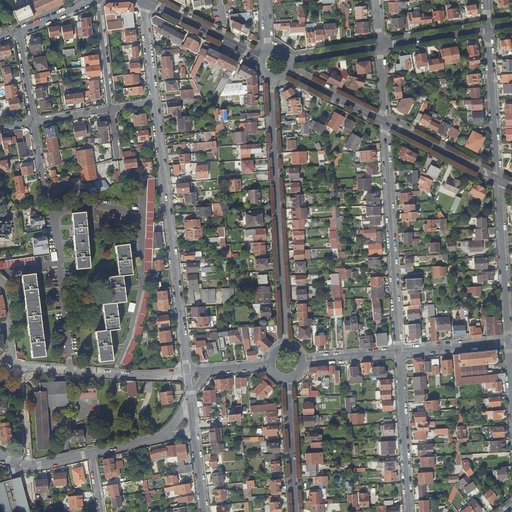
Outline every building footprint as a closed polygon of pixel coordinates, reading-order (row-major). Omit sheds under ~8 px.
[(65,3),(63,0),(39,0),(27,5),(12,12),(17,24),(64,3),(65,3)] [(210,0),(191,0),(193,9),(211,6),(210,0)] [(400,2),(389,3),(388,3),(388,13),(397,13),(397,7),(402,7),(402,9),(407,9),(406,2),(400,2)] [(104,7),(106,21),(115,19),(114,12),(123,11),(123,15),(120,22),(106,24),(107,31),(133,27),(131,5),(128,3),(118,3),(118,4),(107,4),(104,7)] [(333,3),(322,4),(322,11),(331,10),(330,6),(333,5),(333,3)] [(475,15),(473,5),(466,7),(467,17),(475,15)] [(356,20),(366,19),(366,12),(367,12),(366,6),(355,7),(356,20)] [(450,6),(446,6),(449,20),(456,18),(456,19),(459,18),(457,9),(451,10),(450,6)] [(432,13),(434,22),(444,20),(443,11),(439,12),(439,9),(435,10),(436,12),(432,13)] [(238,14),(229,16),(231,33),(239,37),(242,33),(248,36),(250,31),(247,29),(247,27),(243,25),(243,26),(235,22),(234,19),(238,19),(238,14)] [(420,24),(419,16),(419,14),(411,14),(407,14),(407,18),(407,20),(408,25),(409,25),(420,24)] [(422,15),(419,16),(420,24),(430,24),(430,18),(425,19),(425,18),(423,18),(422,15)] [(169,39),(174,31),(173,30),(175,27),(155,16),(151,19),(151,22),(151,25),(156,27),(154,30),(169,39)] [(89,21),(88,18),(81,19),(82,28),(91,27),(90,21),(89,21)] [(408,25),(407,20),(402,21),(401,18),(392,19),(392,28),(408,27),(408,25)] [(367,22),(356,23),(357,34),(368,33),(367,22)] [(290,32),(291,32),(306,32),(306,31),(305,23),(298,24),(292,24),(290,24),(290,29),(290,32)] [(314,23),(315,31),(316,43),(316,47),(319,47),(319,40),(323,40),(322,26),(318,26),(317,23),(314,23)] [(70,24),(60,27),(63,39),(73,36),(70,24)] [(337,34),(336,27),(336,25),(323,26),(324,36),(329,36),(329,35),(337,34)] [(47,28),(49,37),(59,36),(58,26),(47,28)] [(83,38),(91,36),(90,34),(92,34),(91,27),(82,28),(83,38)] [(134,31),(123,33),(124,42),(135,40),(134,31)] [(174,31),(169,39),(180,45),(185,37),(174,31)] [(306,32),(306,42),(307,44),(316,43),(315,31),(306,31),(306,32)] [(191,33),(182,48),(187,51),(188,49),(197,54),(198,52),(197,51),(199,46),(198,46),(199,44),(202,39),(191,33)] [(38,39),(29,41),(31,52),(40,50),(38,39)] [(504,43),(500,44),(501,51),(510,50),(509,40),(503,41),(504,43)] [(122,46),(122,50),(129,49),(130,55),(132,55),(132,59),(138,58),(136,45),(122,46)] [(0,57),(10,55),(8,46),(0,48),(0,57)] [(476,46),(467,47),(468,57),(478,56),(476,46)] [(460,61),(459,59),(457,47),(449,48),(451,63),(460,61)] [(63,50),(63,54),(63,57),(72,56),(74,55),(74,52),(73,48),(63,50)] [(222,55),(210,48),(208,53),(204,59),(211,63),(211,65),(213,66),(211,69),(213,71),(216,65),(222,55)] [(440,50),(441,58),(442,64),(451,63),(449,48),(440,50)] [(191,78),(192,79),(192,80),(195,75),(199,68),(202,62),(204,59),(208,53),(202,50),(199,55),(200,56),(190,75),(191,78)] [(414,55),(416,64),(426,62),(425,54),(414,55)] [(216,65),(219,66),(225,57),(222,55),(216,65)] [(413,69),(411,55),(400,57),(401,64),(396,65),(397,70),(405,69),(405,70),(413,69)] [(45,56),(32,59),(34,71),(47,69),(45,56)] [(233,73),(236,68),(238,64),(240,58),(235,56),(232,61),(225,57),(219,66),(233,73)] [(97,57),(88,58),(89,65),(88,65),(88,67),(98,66),(97,57)] [(162,69),(171,68),(171,61),(168,61),(168,57),(165,57),(161,57),(162,69)] [(443,69),(442,64),(441,58),(427,60),(428,71),(443,69)] [(469,68),(477,67),(476,64),(478,64),(478,58),(468,60),(469,68)] [(511,71),(511,59),(502,60),(502,71),(511,71)] [(368,62),(356,64),(357,74),(370,72),(368,62)] [(138,63),(129,64),(130,74),(139,73),(138,63)] [(242,86),(243,95),(257,94),(263,93),(262,84),(256,85),(256,75),(253,72),(242,66),(237,76),(246,80),(247,82),(244,82),(244,86),(242,86)] [(100,77),(98,67),(90,68),(91,72),(93,72),(94,78),(100,77)] [(7,68),(4,69),(7,80),(12,79),(10,69),(7,69),(7,68)] [(171,68),(162,69),(162,78),(172,78),(171,68)] [(346,80),(348,75),(348,72),(343,71),(341,74),(342,75),(340,78),(335,75),(336,74),(332,71),(329,76),(321,72),(318,78),(341,90),(346,80)] [(49,72),(34,75),(36,84),(46,82),(45,77),(50,76),(49,72)] [(138,84),(137,73),(125,75),(127,85),(138,84)] [(473,75),(473,74),(467,75),(468,83),(471,83),(471,84),(479,84),(479,75),(473,75)] [(502,84),(511,83),(511,81),(511,82),(511,74),(502,75),(502,84)] [(195,85),(198,90),(200,94),(203,89),(198,86),(197,83),(199,78),(195,75),(192,80),(195,85)] [(213,98),(221,97),(231,78),(226,75),(225,79),(223,78),(213,98)] [(402,75),(393,76),(394,80),(396,80),(396,85),(404,84),(402,75)] [(362,87),(364,81),(350,76),(349,81),(347,86),(356,90),(358,85),(362,87)] [(243,95),(242,86),(242,84),(232,85),(235,79),(233,79),(231,78),(221,97),(243,95)] [(195,85),(192,80),(192,79),(189,80),(184,80),(185,89),(190,89),(190,85),(193,85),(195,85)] [(99,90),(98,84),(97,84),(97,81),(89,82),(90,91),(99,90)] [(164,82),(165,93),(176,92),(175,81),(164,82)] [(511,83),(502,84),(503,94),(511,93),(511,83)] [(16,90),(17,90),(16,84),(5,86),(6,95),(7,100),(18,98),(17,92),(16,92),(16,90)] [(142,93),(141,86),(123,89),(124,96),(142,93)] [(405,86),(394,88),(395,99),(401,98),(401,97),(403,97),(402,90),(405,89),(405,86)] [(47,87),(43,88),(43,89),(38,89),(39,94),(38,95),(38,101),(46,99),(45,97),(44,98),(44,95),(48,94),(47,87)] [(282,95),(283,96),(284,96),(285,98),(294,93),(291,89),(290,88),(283,92),(283,95),(282,95)] [(475,89),(465,89),(466,92),(470,91),(471,99),(480,98),(479,90),(475,90),(475,89)] [(99,90),(90,91),(92,101),(99,100),(99,97),(100,97),(99,90)] [(191,95),(191,91),(180,91),(181,101),(192,100),(191,97),(193,97),(192,95),(191,95)] [(75,104),(80,103),(80,102),(83,101),(82,94),(73,95),(75,104)] [(257,106),(256,103),(256,98),(258,98),(257,94),(243,95),(244,107),(257,106)] [(64,96),(65,104),(68,103),(69,105),(75,104),(73,95),(64,96)] [(407,104),(410,98),(399,99),(394,110),(404,115),(408,107),(405,105),(406,104),(407,104)] [(19,100),(9,102),(10,111),(20,109),(19,100)] [(51,100),(40,102),(41,112),(52,110),(51,100)] [(172,118),(177,118),(181,117),(181,113),(179,113),(178,106),(180,106),(180,104),(192,103),(192,105),(197,104),(197,100),(192,100),(181,101),(173,102),(165,103),(166,108),(166,111),(167,115),(172,114),(172,118)] [(481,111),(481,101),(463,101),(463,105),(470,105),(471,111),(481,111)] [(213,110),(213,115),(214,122),(220,122),(220,121),(226,120),(225,111),(219,111),(219,116),(218,117),(217,109),(213,110)] [(427,127),(429,122),(431,119),(430,118),(425,116),(423,115),(423,116),(421,115),(423,111),(420,109),(414,121),(427,127)] [(341,116),(333,112),(329,120),(326,125),(337,131),(339,127),(343,121),(339,119),(341,116)] [(312,113),(298,113),(298,123),(304,123),(304,124),(306,124),(308,121),(312,113)] [(482,123),(482,113),(472,114),(472,124),(482,123)] [(145,115),(133,116),(134,127),(146,126),(145,115)] [(189,117),(181,117),(177,118),(178,132),(190,131),(189,117)] [(352,121),(350,120),(347,119),(344,125),(345,126),(343,130),(350,134),(352,129),(351,129),(355,123),(352,121)] [(308,121),(306,124),(307,125),(309,127),(314,130),(314,131),(319,134),(323,127),(312,120),(311,122),(308,121)] [(450,129),(451,128),(453,124),(445,120),(442,124),(441,124),(437,132),(444,135),(448,128),(450,129)] [(220,122),(214,122),(215,129),(215,130),(218,130),(222,129),(221,122),(220,122)] [(244,123),(244,132),(246,132),(255,131),(254,122),(244,123)] [(429,122),(427,127),(426,128),(430,130),(430,129),(436,131),(438,126),(433,124),(430,123),(429,122)] [(106,123),(98,124),(98,129),(100,128),(101,132),(107,131),(106,123)] [(307,125),(306,124),(304,124),(299,124),(300,133),(301,133),(301,135),(307,135),(307,125)] [(62,126),(56,127),(56,129),(51,130),(52,133),(53,133),(54,138),(64,136),(62,126)] [(75,138),(87,136),(87,135),(85,126),(73,128),(74,133),(75,138)] [(451,128),(450,129),(447,135),(454,139),(457,131),(451,128)] [(17,143),(19,159),(34,156),(33,153),(27,154),(27,153),(25,153),(21,132),(15,133),(16,136),(17,143)] [(147,132),(138,133),(139,142),(140,143),(143,143),(143,141),(148,140),(147,132)] [(215,136),(215,134),(215,132),(207,133),(205,133),(206,143),(211,143),(211,141),(211,137),(215,136)] [(244,132),(235,133),(235,134),(236,144),(237,144),(245,143),(245,139),(245,136),(246,136),(246,132),(244,132)] [(354,151),(361,138),(352,133),(345,145),(347,147),(346,149),(347,150),(348,148),(354,151)] [(465,147),(474,152),(478,144),(480,145),(483,138),(472,133),(465,147)] [(4,150),(8,149),(7,145),(17,143),(16,136),(10,137),(10,138),(2,139),(4,150)] [(197,144),(194,144),(194,150),(205,150),(205,148),(209,148),(212,147),(212,152),(217,152),(216,147),(216,142),(211,143),(206,143),(197,144)] [(260,144),(250,145),(250,148),(241,148),(241,154),(249,154),(249,151),(250,151),(251,153),(260,152),(260,144)] [(79,168),(94,165),(92,146),(89,147),(76,149),(78,164),(79,168)] [(417,155),(402,148),(399,155),(414,163),(417,155)] [(374,159),(374,150),(359,151),(360,159),(361,158),(361,160),(364,160),(374,159)] [(58,151),(48,153),(50,168),(60,166),(58,151)] [(324,154),(324,153),(322,151),(317,151),(317,152),(312,152),(313,163),(317,163),(317,162),(321,161),(321,157),(317,157),(317,154),(324,154)] [(305,152),(291,152),(292,164),(306,163),(305,152)] [(180,165),(184,165),(190,164),(189,154),(179,154),(180,165)] [(135,159),(124,160),(125,169),(136,168),(135,159)] [(150,159),(141,160),(142,167),(150,166),(150,159)] [(241,160),(241,173),(254,173),(254,160),(241,160)] [(33,165),(21,166),(21,175),(34,174),(33,165)] [(55,189),(81,185),(81,183),(96,180),(94,165),(79,168),(81,178),(59,182),(54,183),(55,189)] [(184,165),(180,165),(178,165),(178,166),(173,166),(174,174),(175,174),(175,175),(178,175),(177,173),(179,173),(178,169),(181,169),(184,168),(184,165)] [(376,174),(376,165),(369,165),(367,165),(368,174),(376,174)] [(430,165),(426,174),(435,178),(436,179),(440,171),(433,168),(434,167),(430,165)] [(196,167),(197,179),(207,178),(206,166),(196,167)] [(290,182),(300,182),(302,182),(302,178),(298,178),(298,168),(289,169),(290,182)] [(420,175),(422,169),(412,170),(412,176),(411,176),(409,177),(409,178),(406,179),(406,183),(407,183),(417,182),(420,175)] [(22,193),(20,176),(13,177),(15,191),(16,194),(22,193)] [(145,239),(153,239),(153,233),(153,224),(155,178),(147,180),(145,239)] [(240,191),(239,178),(231,179),(231,185),(230,185),(230,187),(232,187),(232,192),(240,191)] [(370,178),(364,179),(357,179),(358,191),(370,191),(370,178)] [(456,193),(461,182),(454,179),(453,182),(446,179),(443,188),(456,193)] [(300,182),(290,182),(290,193),(298,192),(298,186),(300,186),(300,182)] [(95,189),(96,195),(105,192),(108,190),(104,183),(94,184),(95,189)] [(185,183),(184,183),(175,183),(176,193),(182,193),(182,190),(183,190),(183,187),(185,187),(185,183)] [(485,190),(473,184),(472,186),(470,185),(469,187),(471,188),(468,192),(472,194),(472,195),(472,196),(474,197),(476,197),(476,196),(481,199),(485,190)] [(95,189),(81,192),(80,198),(90,197),(94,196),(96,195),(95,189)] [(258,189),(247,190),(249,204),(260,203),(258,189)] [(401,205),(403,205),(411,204),(410,193),(408,193),(408,191),(395,193),(395,196),(401,196),(401,205)] [(195,192),(182,193),(183,198),(185,198),(185,206),(196,205),(195,192)] [(304,194),(293,195),(293,196),(291,196),(291,200),(293,200),(293,204),(292,204),(292,209),(297,208),(305,208),(304,194)] [(367,206),(378,205),(378,194),(366,195),(367,206)] [(413,204),(411,204),(403,205),(403,213),(409,213),(415,213),(415,212),(416,212),(416,207),(413,207),(413,204)] [(367,216),(379,215),(379,207),(366,208),(367,216)] [(197,218),(207,217),(207,215),(209,215),(209,211),(206,211),(206,210),(202,210),(202,208),(196,208),(197,218)] [(297,209),(291,209),(292,218),(297,218),(297,220),(299,220),(306,219),(305,208),(297,208),(297,209)] [(260,211),(242,212),(242,216),(245,216),(246,226),(259,225),(260,225),(260,224),(261,223),(261,222),(261,221),(261,220),(260,218),(259,215),(261,215),(260,211)] [(84,213),(72,215),(77,270),(89,269),(84,213)] [(415,213),(409,213),(409,214),(402,214),(402,221),(413,221),(413,217),(415,217),(415,213)] [(379,215),(367,216),(362,216),(362,218),(363,218),(363,221),(370,221),(370,222),(370,225),(379,225),(379,215)] [(43,216),(31,218),(33,229),(45,227),(43,216)] [(335,225),(335,227),(336,231),(341,231),(341,228),(339,228),(339,221),(341,221),(341,219),(343,219),(343,217),(338,218),(336,218),(336,225),(335,225)] [(478,229),(486,228),(487,228),(486,217),(477,217),(478,229)] [(446,229),(446,223),(445,219),(440,219),(438,219),(432,220),(433,224),(440,224),(440,231),(441,231),(446,231),(446,229)] [(185,230),(199,229),(199,220),(184,221),(185,230)] [(299,220),(297,220),(291,220),(292,230),(301,229),(300,223),(299,223),(299,220)] [(9,223),(0,222),(0,239),(8,240),(9,223)] [(475,241),(481,240),(487,240),(486,228),(478,229),(473,229),(473,241),(475,241)] [(256,230),(255,229),(245,230),(245,236),(255,235),(256,240),(265,240),(264,229),(256,230)] [(380,229),(369,230),(363,230),(363,236),(375,236),(375,241),(380,241),(380,229)] [(297,230),(292,231),(292,239),(302,238),(302,231),(297,232),(297,230)] [(153,240),(153,249),(161,248),(159,233),(153,233),(153,239),(153,240)] [(406,233),(403,233),(403,237),(403,240),(404,245),(412,245),(415,244),(419,244),(419,240),(413,240),(413,239),(412,239),(412,233),(411,233),(406,233)] [(47,237),(35,238),(36,248),(36,249),(48,247),(47,237)] [(226,249),(226,244),(225,237),(220,237),(209,238),(209,242),(219,242),(219,247),(215,247),(215,250),(226,249)] [(153,249),(153,240),(145,239),(143,272),(152,273),(153,249)] [(302,249),(302,240),(292,240),(293,250),(302,249)] [(481,240),(475,241),(475,244),(469,244),(469,247),(468,247),(468,250),(470,250),(470,252),(482,251),(481,240)] [(264,253),(264,241),(253,242),(254,253),(264,253)] [(381,243),(369,244),(368,244),(368,249),(369,255),(376,254),(376,255),(381,255),(381,243)] [(439,243),(430,243),(430,248),(432,248),(432,252),(440,252),(439,243)] [(128,245),(115,247),(119,277),(109,278),(112,304),(102,305),(105,331),(96,333),(99,362),(113,361),(109,331),(119,329),(116,304),(125,302),(122,277),(132,276),(128,245)] [(302,254),(302,250),(293,250),(293,256),(287,257),(287,260),(302,260),(302,254)] [(200,251),(193,252),(193,253),(184,254),(184,259),(190,259),(190,260),(193,259),(193,257),(200,257),(200,251)] [(368,267),(380,267),(379,263),(378,263),(378,257),(368,257),(368,267)] [(34,258),(0,262),(1,269),(35,265),(34,258)] [(266,258),(255,259),(256,269),(267,268),(266,258)] [(475,259),(475,269),(487,269),(486,258),(475,259)] [(400,269),(406,268),(412,268),(412,259),(405,259),(405,265),(399,265),(400,269)] [(153,273),(163,271),(162,261),(154,262),(155,268),(152,268),(153,273)] [(304,262),(294,263),(295,273),(304,272),(304,262)] [(198,263),(195,263),(187,264),(187,269),(187,271),(187,272),(188,272),(198,271),(198,263)] [(440,268),(440,267),(432,267),(433,278),(446,277),(445,267),(440,268)] [(338,269),(338,273),(339,279),(357,278),(357,272),(352,272),(352,270),(345,270),(345,268),(338,269)] [(477,283),(481,283),(481,281),(482,281),(493,280),(493,272),(482,273),(482,275),(477,276),(477,283)] [(339,285),(339,279),(338,273),(336,273),(330,273),(331,285),(332,285),(339,285)] [(265,274),(258,275),(258,283),(266,283),(265,274)] [(35,275),(22,277),(32,358),(45,356),(35,275)] [(188,291),(192,290),(201,290),(200,287),(200,284),(199,285),(199,282),(198,282),(197,280),(196,280),(195,275),(186,276),(188,291)] [(371,287),(372,287),(383,287),(382,276),(371,277),(371,287)] [(407,280),(408,290),(421,290),(421,279),(407,280)] [(257,294),(268,294),(268,285),(259,286),(259,291),(257,291),(257,294)] [(340,294),(339,288),(339,285),(332,285),(332,300),(337,299),(340,299),(340,294)] [(480,286),(467,287),(468,292),(473,292),(473,295),(480,295),(480,286)] [(373,298),(379,298),(383,298),(383,287),(372,287),(372,292),(373,298)] [(229,305),(232,305),(231,296),(230,288),(222,288),(223,305),(229,305)] [(214,289),(201,290),(202,303),(215,302),(214,289)] [(305,290),(296,290),(296,299),(305,299),(305,290)] [(158,302),(167,301),(166,292),(157,293),(158,302)] [(258,303),(259,303),(269,302),(268,294),(257,294),(258,303)] [(410,306),(418,305),(419,305),(418,294),(408,295),(408,301),(410,301),(410,306)] [(379,298),(373,298),(371,298),(373,319),(381,318),(381,313),(381,311),(378,311),(378,307),(380,307),(379,298)] [(149,302),(143,300),(133,340),(139,342),(149,302)] [(341,315),(341,305),(340,300),(337,301),(327,301),(328,315),(341,315)] [(168,309),(167,301),(158,302),(159,311),(168,309)] [(269,302),(259,303),(260,318),(263,318),(264,316),(270,316),(269,302)] [(296,307),(297,312),(305,312),(304,303),(298,304),(298,307),(296,307)] [(418,305),(410,306),(407,306),(408,319),(418,318),(417,309),(419,309),(418,305)] [(191,317),(196,317),(198,317),(197,311),(203,310),(203,307),(191,307),(191,317)] [(310,311),(305,312),(297,312),(297,318),(298,318),(299,326),(312,325),(313,325),(313,321),(310,321),(310,318),(306,319),(305,313),(310,313),(310,311)] [(206,316),(207,326),(212,325),(211,319),(215,319),(214,315),(206,316)] [(168,316),(156,317),(158,327),(169,326),(168,316)] [(206,316),(198,317),(196,317),(197,325),(198,324),(198,326),(207,326),(206,316)] [(435,317),(436,329),(444,328),(444,330),(449,329),(448,316),(435,317)] [(485,317),(486,326),(486,335),(497,335),(501,330),(501,316),(485,317)] [(351,330),(358,329),(356,317),(352,317),(352,321),(351,321),(345,322),(345,329),(351,329),(351,330)] [(469,326),(470,334),(471,334),(472,337),(481,336),(480,323),(474,323),(475,326),(469,326)] [(421,337),(420,324),(408,325),(408,329),(410,329),(411,338),(421,337)] [(464,324),(452,325),(453,336),(465,335),(464,324)] [(264,337),(264,325),(252,326),(253,342),(264,352),(269,347),(272,343),(264,337)] [(312,325),(299,326),(297,326),(298,338),(309,338),(308,327),(312,327),(312,325)] [(204,341),(218,340),(217,333),(216,328),(212,329),(213,333),(209,333),(210,335),(194,336),(194,341),(204,341)] [(227,331),(228,336),(228,341),(232,340),(232,343),(239,342),(238,334),(236,335),(235,330),(227,331)] [(162,343),(174,342),(173,337),(172,338),(171,331),(160,333),(162,343)] [(217,333),(218,340),(220,350),(225,349),(223,337),(228,336),(227,331),(217,333)] [(313,332),(313,336),(314,336),(315,345),(323,344),(323,340),(325,340),(324,335),(315,336),(315,331),(313,332)] [(379,333),(375,334),(377,346),(388,345),(387,339),(387,335),(386,332),(379,333)] [(364,340),(359,341),(360,348),(375,346),(374,340),(372,341),(371,335),(366,336),(366,341),(364,341),(364,340)] [(247,339),(242,339),(246,360),(255,359),(254,352),(249,353),(247,339)] [(139,344),(133,341),(123,364),(129,367),(139,344)] [(205,344),(205,347),(208,357),(214,356),(212,343),(205,344)] [(171,346),(161,347),(163,357),(172,356),(171,346)] [(204,361),(200,353),(200,347),(195,347),(195,354),(197,354),(200,361),(204,361)] [(26,357),(16,350),(16,359),(23,361),(25,361),(26,357)] [(456,386),(480,383),(492,382),(505,381),(504,374),(487,375),(463,377),(462,366),(486,364),(493,363),(494,362),(495,361),(496,360),(496,358),(496,350),(454,354),(456,386)] [(415,372),(422,372),(422,364),(422,357),(414,358),(414,363),(416,363),(415,372)] [(436,387),(441,387),(439,360),(436,360),(436,367),(432,367),(432,362),(428,362),(428,359),(425,359),(425,364),(425,373),(422,373),(422,376),(424,376),(435,375),(436,387)] [(451,360),(443,360),(444,373),(452,372),(451,360)] [(363,368),(362,368),(362,371),(362,373),(368,373),(368,368),(370,368),(370,361),(362,362),(363,368)] [(487,375),(486,364),(462,366),(463,377),(487,375)] [(326,366),(316,367),(317,374),(326,373),(326,366)] [(355,366),(350,366),(350,376),(354,376),(355,381),(362,381),(362,380),(362,373),(362,371),(360,371),(358,371),(358,366),(355,367),(355,366)] [(373,375),(372,375),(372,377),(379,376),(385,376),(385,371),(383,371),(383,366),(373,367),(373,375)] [(317,374),(316,367),(309,367),(308,371),(307,374),(306,374),(312,374),(313,378),(316,378),(317,374)] [(266,376),(265,373),(260,378),(263,380),(254,390),(262,398),(275,384),(274,384),(266,376)] [(413,390),(423,389),(426,388),(426,384),(424,384),(424,376),(422,376),(413,376),(414,385),(413,385),(413,390)] [(389,379),(379,380),(380,389),(389,389),(389,379)] [(215,390),(225,389),(224,380),(215,380),(215,390)] [(126,381),(131,412),(136,411),(134,397),(137,397),(135,382),(126,381)] [(505,381),(492,382),(492,387),(495,387),(495,391),(500,391),(500,384),(505,384),(505,381)] [(68,382),(39,384),(40,392),(34,392),(38,451),(49,450),(47,407),(69,406),(68,382)] [(302,396),(313,395),(313,390),(311,390),(311,383),(302,383),(302,388),(301,388),(301,390),(302,390),(302,396)] [(99,388),(75,389),(76,398),(99,397),(99,388)] [(423,389),(413,390),(414,401),(426,400),(426,395),(423,395),(423,389)] [(208,402),(215,402),(214,391),(203,391),(203,402),(208,402)] [(390,398),(389,391),(379,391),(380,401),(385,400),(385,398),(390,398)] [(171,392),(160,393),(162,405),(172,404),(171,392)] [(490,406),(492,405),(496,405),(500,405),(500,401),(502,401),(502,397),(499,397),(499,396),(489,397),(490,406)] [(440,399),(425,401),(426,406),(424,406),(425,411),(441,409),(440,399)] [(385,400),(380,401),(375,401),(375,403),(381,403),(382,410),(390,409),(390,400),(385,400)] [(250,405),(250,412),(275,409),(274,403),(250,405)] [(312,413),(312,403),(302,404),(303,414),(312,413)] [(208,406),(203,406),(204,415),(209,415),(208,411),(211,411),(211,405),(208,406)] [(502,414),(502,409),(492,410),(493,419),(500,419),(500,415),(502,414)] [(275,421),(275,411),(266,411),(267,421),(275,421)] [(414,422),(415,422),(424,422),(423,411),(413,412),(414,422)] [(362,413),(351,413),(350,413),(348,413),(349,423),(355,423),(355,421),(362,421),(362,413)] [(306,421),(306,425),(313,425),(312,416),(303,417),(303,421),(306,421)] [(419,430),(427,429),(428,429),(428,425),(434,424),(434,421),(424,422),(415,422),(416,425),(419,425),(419,430)] [(0,434),(10,433),(9,428),(8,428),(8,423),(0,424),(0,434)] [(391,424),(382,424),(382,430),(384,430),(384,434),(386,433),(386,435),(392,435),(391,424)] [(275,430),(276,430),(276,425),(266,426),(266,435),(275,434),(275,430)] [(457,442),(459,442),(462,442),(463,441),(466,440),(465,426),(456,426),(457,435),(456,435),(456,438),(457,438),(457,442)] [(503,426),(494,427),(494,429),(490,429),(490,433),(493,433),(493,437),(503,436),(503,426)] [(211,443),(221,442),(219,427),(209,429),(211,443)] [(427,429),(419,430),(414,430),(415,440),(420,440),(420,441),(425,441),(425,431),(427,430),(427,429)] [(83,431),(69,431),(70,442),(83,442),(83,431)] [(316,442),(317,442),(317,435),(316,435),(316,433),(310,433),(310,432),(304,432),(304,441),(310,441),(310,439),(316,439),(316,442)] [(11,438),(10,433),(0,434),(0,438),(0,440),(1,440),(2,444),(10,443),(10,439),(11,438)] [(490,453),(503,452),(503,449),(504,449),(504,440),(489,440),(490,453)] [(212,453),(214,453),(223,452),(222,442),(221,442),(211,443),(212,453)] [(270,452),(271,459),(277,458),(277,453),(277,452),(277,442),(267,443),(268,444),(266,444),(266,447),(268,447),(268,448),(269,448),(270,452)] [(393,454),(393,442),(378,442),(379,454),(393,454)] [(432,446),(432,444),(416,444),(417,455),(427,454),(426,446),(432,446)] [(177,461),(182,460),(186,460),(184,446),(183,445),(175,446),(176,457),(177,461)] [(166,449),(167,458),(176,457),(175,446),(166,447),(166,449)] [(167,458),(166,449),(149,452),(151,462),(167,459),(167,458)] [(306,464),(314,464),(317,464),(322,463),(321,454),(313,454),(310,454),(310,453),(306,454),(306,464)] [(421,467),(433,466),(432,456),(420,456),(421,467)] [(176,457),(167,458),(167,459),(169,476),(180,474),(193,472),(192,468),(178,470),(177,461),(176,457)] [(112,459),(102,461),(105,474),(114,472),(112,459)] [(461,460),(461,464),(461,468),(464,471),(466,475),(467,475),(472,472),(467,464),(469,464),(468,459),(461,460)] [(185,467),(182,460),(177,461),(178,470),(192,468),(192,466),(185,467)] [(383,470),(394,470),(399,469),(399,465),(394,465),(394,461),(378,462),(378,467),(383,466),(383,470)] [(317,464),(314,464),(306,464),(307,474),(307,475),(315,474),(315,473),(317,472),(317,464)] [(510,466),(499,467),(499,469),(493,469),(493,473),(496,473),(496,478),(506,478),(505,473),(511,472),(510,466)] [(83,467),(73,469),(75,483),(85,482),(83,467)] [(394,470),(383,470),(384,480),(395,479),(394,470)] [(213,485),(215,485),(219,485),(219,481),(222,480),(221,471),(212,473),(213,485)] [(64,474),(53,475),(54,486),(65,485),(64,474)] [(169,476),(165,477),(166,485),(178,483),(178,479),(181,478),(180,474),(169,476)] [(467,475),(466,475),(458,481),(456,483),(458,486),(459,484),(461,483),(463,486),(467,491),(474,485),(467,475)] [(327,484),(327,476),(314,477),(315,485),(327,484)] [(24,499),(26,499),(20,477),(12,479),(11,480),(12,483),(15,483),(16,488),(21,487),(24,499)] [(246,480),(246,482),(247,488),(250,488),(257,487),(257,485),(254,485),(253,479),(250,480),(246,480)] [(29,511),(26,499),(24,499),(21,487),(16,488),(15,483),(12,483),(11,480),(4,482),(3,482),(5,487),(0,488),(0,500),(3,511),(12,511),(20,510),(20,511),(29,511)] [(34,481),(35,493),(47,492),(46,480),(34,481)] [(426,483),(424,484),(418,484),(418,496),(425,495),(424,488),(426,488),(426,483)] [(191,493),(189,484),(179,485),(180,495),(191,493)] [(223,484),(219,485),(215,485),(216,489),(214,490),(215,500),(225,499),(223,484)] [(490,490),(482,495),(488,504),(497,498),(490,490)] [(310,504),(320,504),(320,492),(309,492),(310,504)] [(359,507),(368,506),(367,496),(366,496),(366,493),(359,494),(359,507)] [(70,509),(83,508),(82,496),(70,497),(70,509)] [(125,496),(112,499),(113,508),(120,506),(119,499),(125,498),(125,496)] [(440,511),(443,506),(444,505),(441,505),(438,506),(439,509),(437,509),(431,509),(428,509),(428,507),(427,507),(426,499),(419,500),(419,511),(440,511)] [(473,499),(467,503),(469,506),(473,511),(479,511),(481,510),(473,499)] [(280,510),(280,505),(277,505),(277,501),(270,502),(270,511),(280,510)]
